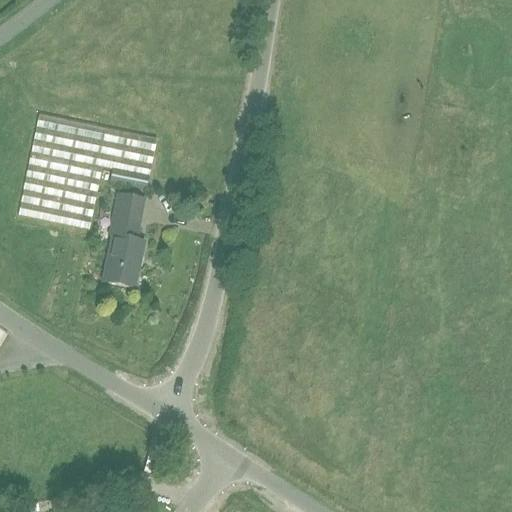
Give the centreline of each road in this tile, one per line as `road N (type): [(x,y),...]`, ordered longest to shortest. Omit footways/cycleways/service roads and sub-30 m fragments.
road 1 (unclassified): [(165,418),(217,277),(268,0)]
road 2 (tertiary): [(165,418),(0,314)]
